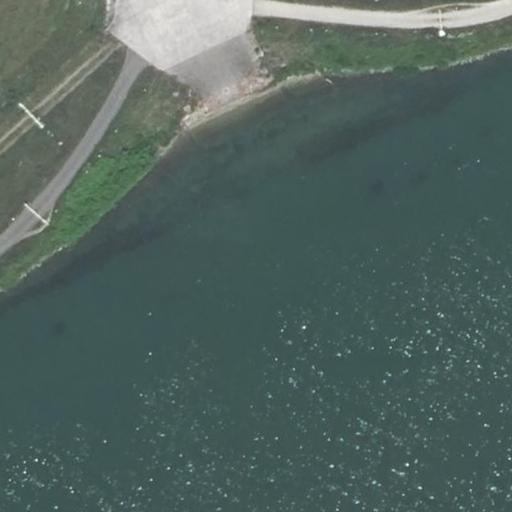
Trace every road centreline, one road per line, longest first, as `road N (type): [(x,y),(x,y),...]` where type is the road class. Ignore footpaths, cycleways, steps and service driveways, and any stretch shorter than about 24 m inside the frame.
road 1 (track): [(511,4),(448,21),(385,23),(259,7),(186,9),(132,69),(32,212),(0,238)]
road 2 (track): [(186,9),(108,47),(0,146)]
